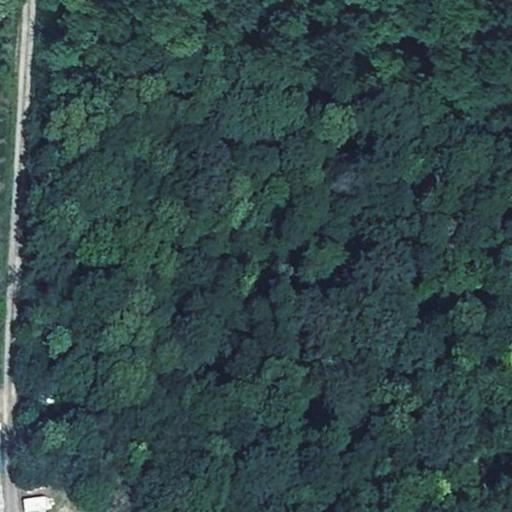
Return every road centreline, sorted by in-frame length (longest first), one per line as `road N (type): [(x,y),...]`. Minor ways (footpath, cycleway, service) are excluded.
road 1 (track): [(412,0),(472,511)]
road 2 (residential): [(39,0),(23,248),(24,511)]
